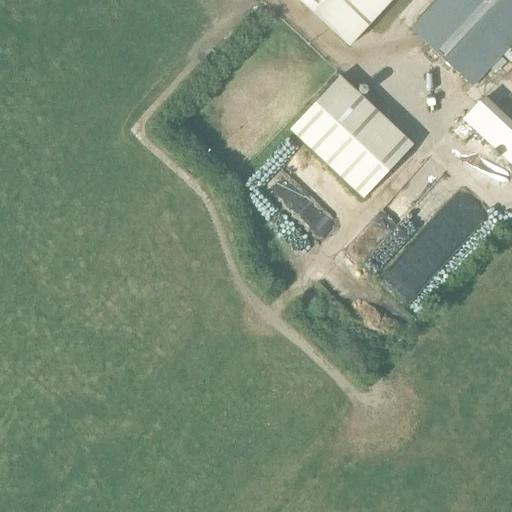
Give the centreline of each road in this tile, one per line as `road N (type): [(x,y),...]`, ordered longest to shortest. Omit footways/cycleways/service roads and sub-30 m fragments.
road 1 (track): [(252,0),(137,125),(141,139),(202,194),(232,270),(267,316),(353,396),(365,398),(380,384)]
road 2 (track): [(281,0),(349,59),(371,53),(423,0)]
